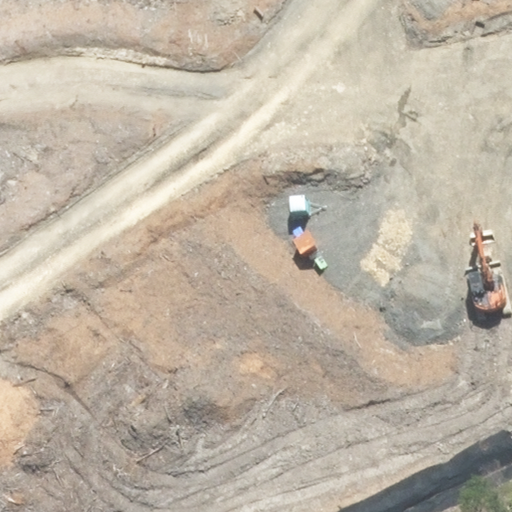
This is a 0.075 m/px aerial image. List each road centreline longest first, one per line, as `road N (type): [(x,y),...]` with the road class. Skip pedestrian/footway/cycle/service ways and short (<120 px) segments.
road 1 (trunk): [(0,193),(511,56)]
road 2 (trunk): [(511,157),(0,276)]
